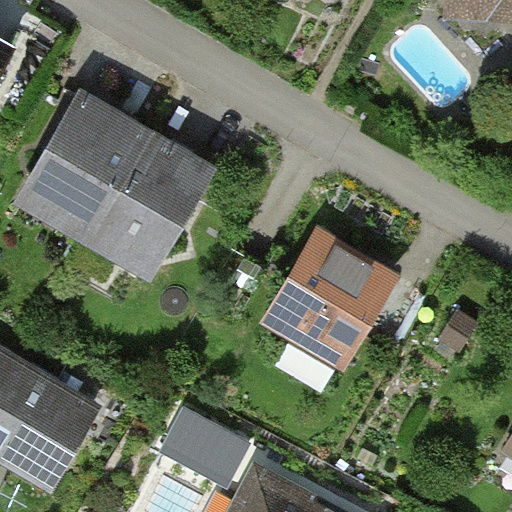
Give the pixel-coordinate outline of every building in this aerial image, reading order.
[(0,71),(14,49),(0,40),(0,71)] [(148,132),(84,95),(80,103),(48,156),(38,159),(41,170),(36,178),(59,192),(49,210),(90,233),(148,132)] [(210,168),(148,132),(90,233),(128,255),(137,238),(161,252),(210,168)] [(393,276),(323,236),(274,320),(344,360),(393,276)] [(95,405),(0,350),(0,453),(50,482),(95,405)] [(234,480),(258,435),(188,398),(164,443),(234,480)] [(336,511),(259,471),(237,511),(336,511)]
